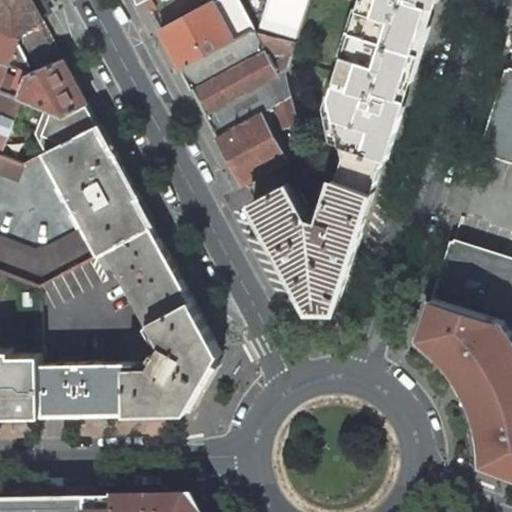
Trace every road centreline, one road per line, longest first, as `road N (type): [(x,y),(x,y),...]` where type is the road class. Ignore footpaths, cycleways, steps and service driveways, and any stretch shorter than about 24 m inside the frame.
road 1 (residential): [(292,379),(86,0)]
road 2 (residential): [(483,0),(362,372)]
road 3 (tertiary): [(0,462),(247,453)]
road 4 (tertiary): [(419,488),(425,461),(411,407),(362,372)]
